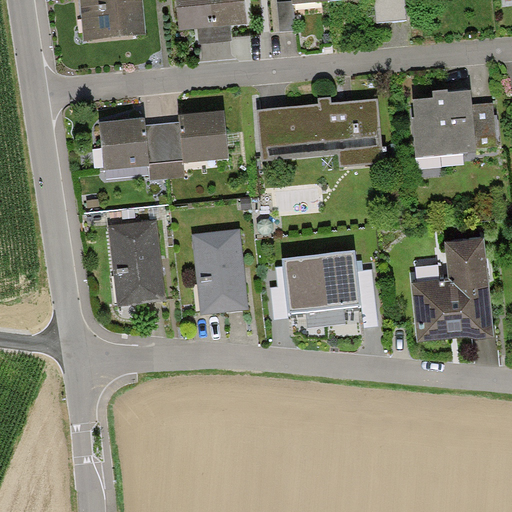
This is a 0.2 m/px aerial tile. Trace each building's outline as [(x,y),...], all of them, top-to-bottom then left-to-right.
[(142,0),(79,0),(84,42),(146,36),(142,0)] [(215,37),(211,0),(177,0),(180,20),(197,18),(199,39),(215,37)] [(246,0),(211,0),(215,37),(233,35),(231,15),(247,14),(246,0)] [(404,0),(374,0),(377,23),(406,20),(404,0)] [(296,31),(294,5),(292,5),(292,2),(277,3),(280,32),(296,31)] [(472,106),(471,92),(448,94),(448,92),(433,93),(433,100),(413,101),(415,119),(413,120),(416,158),(476,154),(475,148),(472,106)] [(319,106),(257,111),(262,162),(339,155),(341,168),(384,164),(379,100),(332,104),(332,99),(318,100),(319,106)] [(494,104),(472,106),(475,148),(497,146),(494,104)] [(224,113),(179,117),(180,123),(183,161),(183,165),(229,160),(224,113)] [(145,120),(99,125),(104,172),(150,168),(149,165),(146,126),(145,120)] [(183,161),(180,123),(146,126),(149,165),(183,161)] [(183,165),(183,161),(149,165),(150,168),(151,181),(185,178),(183,165)] [(157,221),(108,227),(118,308),(167,302),(157,221)] [(241,230),(192,235),(201,316),(250,311),(241,230)] [(484,231),(445,235),(449,271),(411,275),(417,335),(494,327),(484,231)] [(355,253),(319,257),(325,312),(362,308),(358,273),(355,253)] [(289,316),(325,312),(319,257),(283,261),(283,267),(289,316)] [(289,316),(283,267),(276,268),(278,288),(271,289),(275,321),(289,320),(289,316)] [(373,271),(358,273),(362,308),(365,330),(380,328),(373,271)]
